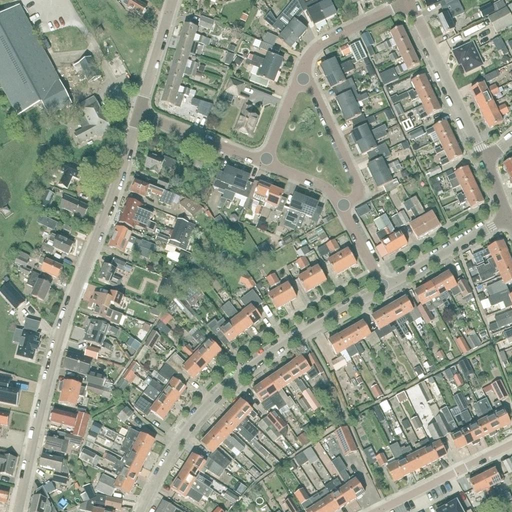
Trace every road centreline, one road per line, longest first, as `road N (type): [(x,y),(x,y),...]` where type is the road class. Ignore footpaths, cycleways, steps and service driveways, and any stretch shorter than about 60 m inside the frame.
road 1 (unclassified): [(18,511),(64,319),(138,114)]
road 2 (residential): [(141,511),(177,442),(239,375),(384,287)]
road 3 (tertiary): [(486,160),(408,1)]
road 4 (residential): [(341,205),(358,186),(314,89),(299,77)]
road 5 (residential): [(376,511),(511,444)]
road 6 (residential): [(384,287),(508,217)]
road 7 (residential): [(299,77),(316,46),(408,1)]
road 8 (residential): [(265,163),(138,114)]
